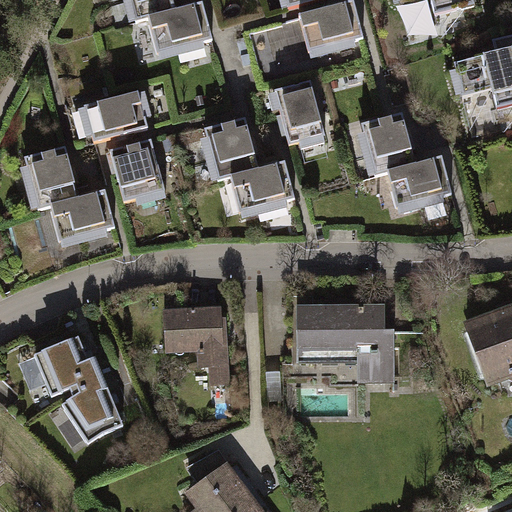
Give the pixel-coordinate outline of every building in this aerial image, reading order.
[(132,0),(134,7),(139,22),(146,20),(175,12),(170,0),(132,0)] [(277,0),(280,9),(310,0),(277,0)] [(429,0),(430,4),(434,18),(474,7),(472,0),(429,0)] [(337,6),(298,15),(300,25),(301,29),(309,61),(363,47),(351,2),(343,4),(337,6)] [(175,12),(146,20),(148,27),(149,33),(155,55),(208,41),(198,6),(191,8),(175,12)] [(480,58),(453,65),(462,98),(488,90),(491,98),(494,110),(511,105),(511,37),(492,43),(495,55),(480,58)] [(281,98),(277,99),(290,149),(298,147),(298,149),(300,154),(303,167),(328,160),(325,147),(323,142),(321,135),(318,121),(309,90),(283,97),(281,98)] [(95,106),(83,110),(93,146),(146,131),(139,106),(138,102),(136,95),(102,105),(95,106)] [(378,123),(361,127),(373,175),(416,164),(413,152),(411,147),(407,128),(405,124),(404,116),(391,119),(378,123)] [(203,131),(206,140),(199,141),(211,181),(217,179),(220,178),(258,168),(255,156),(253,149),(250,135),(248,128),(246,120),(233,123),(220,127),(203,131)] [(125,149),(109,153),(111,160),(113,166),(118,185),(119,191),(123,205),(166,193),(151,142),(139,145),(125,149)] [(69,156),(67,148),(58,151),(43,155),(28,159),(30,166),(22,169),(33,208),(80,195),(77,183),(75,178),(71,161),(69,156)] [(429,163),(388,172),(389,181),(392,187),(399,218),(452,203),(440,160),(435,160),(429,163)] [(270,167),(231,177),(233,186),(234,191),(241,215),(243,222),(289,211),(287,203),(293,201),(284,163),(277,165),(270,167)] [(94,195),(53,205),(55,214),(56,218),(61,243),(116,228),(107,191),(99,193),(94,195)] [(227,305),(166,309),(169,353),(198,351),(199,370),(206,370),(207,390),(233,388),(227,305)] [(385,308),(299,310),(299,350),(360,349),(361,387),(394,387),(393,332),(386,332),(385,308)] [(511,311),(466,327),(487,390),(511,382),(511,311)] [(45,352),(38,355),(52,398),(62,394),(68,391),(73,390),(76,396),(70,401),(65,406),(88,444),(125,427),(109,390),(105,383),(98,366),(95,359),(85,337),(70,343),(62,346),(52,350),(45,352)] [(266,511),(231,464),(220,449),(189,466),(203,486),(190,495),(198,507),(190,511),(266,511)]
